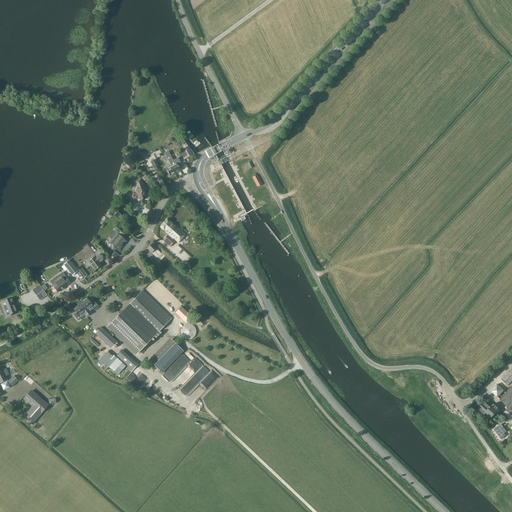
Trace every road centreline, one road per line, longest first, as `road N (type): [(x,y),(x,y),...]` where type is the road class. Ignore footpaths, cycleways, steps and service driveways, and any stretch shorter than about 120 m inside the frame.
road 1 (track): [(277,198),(360,354),(377,367),(428,369),(460,407)]
road 2 (unclassified): [(0,343),(132,252),(171,189),(199,178)]
road 3 (secondary): [(301,362),(199,178)]
road 4 (secondary): [(301,362),(337,409),(444,511)]
road 5 (secondary): [(243,135),(279,115),(384,0)]
road 6 (track): [(313,511),(201,400),(188,408)]
road 7 (unclassified): [(243,135),(178,0)]
